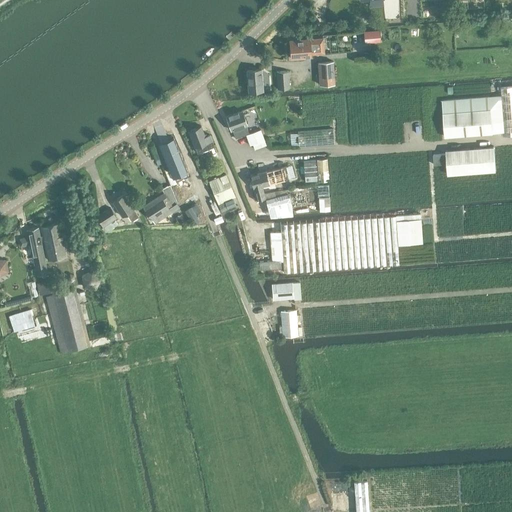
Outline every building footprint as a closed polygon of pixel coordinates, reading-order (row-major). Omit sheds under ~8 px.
[(353,3),(319,3),(320,17),(353,16),(353,3)] [(379,30),(363,31),(364,43),(380,41),(379,30)] [(324,53),(323,38),(310,39),(310,38),(289,40),(291,58),(311,56),(311,54),(324,53)] [(320,85),(334,84),(332,62),(318,63),(320,85)] [(249,90),(262,89),(261,70),(247,71),(249,90)] [(278,89),(289,88),(288,71),(276,71),(278,89)] [(511,85),(501,87),(501,95),(504,132),(504,135),(511,134),(511,85)] [(454,99),(442,100),(443,112),(445,136),(493,133),(504,132),(501,95),(454,99)] [(249,133),(246,124),(247,124),(242,111),(227,117),(231,130),(233,129),(236,138),(249,133)] [(205,136),(201,126),(188,131),(195,147),(197,154),(215,147),(212,140),(210,134),(205,136)] [(299,147),(334,144),(332,128),(297,131),(299,147)] [(253,145),(255,150),(267,146),(261,130),(255,132),(246,135),(250,146),(253,145)] [(187,172),(173,137),(172,137),(173,140),(161,144),(176,181),(181,179),(181,178),(188,176),(186,172),(187,172)] [(496,171),(494,146),(446,150),(446,154),(433,155),(434,165),(447,164),(448,175),(496,171)] [(318,182),(328,181),(328,170),(327,159),(317,159),(318,171),(318,182)] [(260,172),(264,187),(289,179),(285,166),(260,172)] [(264,193),(262,187),(264,187),(260,172),(251,175),(254,188),(255,188),(256,193),(253,194),(255,201),(265,197),(265,199),(269,211),(270,217),(292,215),(292,206),(288,193),(275,196),(274,191),(264,193)] [(235,197),(226,173),(209,181),(208,181),(218,204),(235,197)] [(329,183),(318,184),(318,195),(330,194),(329,183)] [(155,224),(159,221),(179,207),(177,204),(179,203),(171,185),(162,188),(164,192),(142,206),(155,224)] [(319,212),(330,211),(329,196),(318,197),(319,212)] [(131,211),(121,197),(110,204),(119,219),(127,213),(132,220),(138,216),(134,209),(131,211)] [(227,209),(235,206),(232,199),(224,203),(227,209)] [(198,215),(203,212),(200,204),(188,209),(194,225),(201,222),(198,215)] [(103,225),(107,230),(118,223),(115,218),(114,218),(108,209),(97,216),(103,225)] [(272,260),(259,261),(260,269),(281,268),(281,260),(283,260),(284,272),(399,263),(398,251),(397,245),(423,243),(420,213),(383,216),(280,224),(281,231),(269,232),(272,260)] [(47,260),(67,256),(59,222),(40,227),(47,260)] [(47,273),(45,261),(38,227),(27,229),(29,237),(19,239),(21,246),(30,244),(36,275),(47,273)] [(0,275),(8,271),(6,260),(0,258),(0,275)] [(91,275),(89,284),(98,286),(100,277),(91,275)] [(39,295),(52,292),(49,280),(37,282),(39,295)] [(273,300),(293,298),(292,282),(271,283),(273,300)] [(45,296),(60,354),(91,346),(79,300),(76,288),(45,296)] [(28,310),(9,316),(13,328),(14,331),(35,326),(30,310),(28,310)] [(298,335),(298,332),(296,311),(296,310),(281,311),(283,336),(298,335)] [(0,511),(31,511),(18,455),(0,459),(0,511)] [(354,481),(356,511),(369,511),(367,480),(354,481)]
